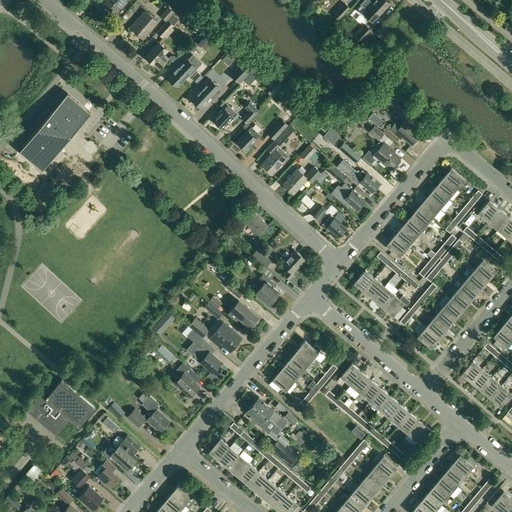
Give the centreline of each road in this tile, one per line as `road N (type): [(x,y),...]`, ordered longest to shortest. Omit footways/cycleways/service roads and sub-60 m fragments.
road 1 (residential): [(338,264),(44,0)]
road 2 (residential): [(511,192),(444,141),(338,264)]
road 3 (residential): [(179,451),(309,298)]
road 4 (residential): [(418,391),(309,298)]
road 5 (residential): [(418,391),(511,285)]
